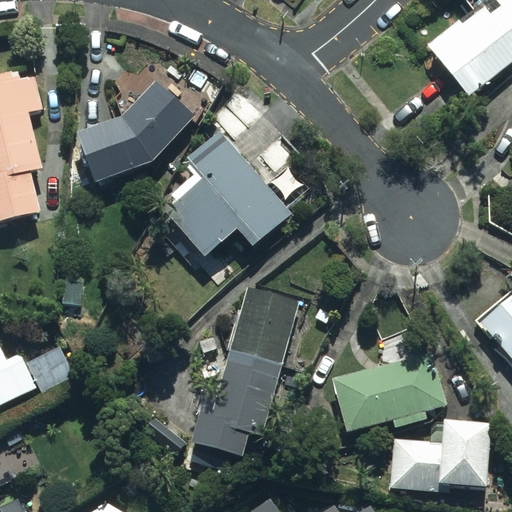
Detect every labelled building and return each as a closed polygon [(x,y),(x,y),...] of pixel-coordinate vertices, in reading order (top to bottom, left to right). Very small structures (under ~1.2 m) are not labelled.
[(511,72),(511,0),(460,0),(477,19),(463,31),(459,27),(427,54),(472,107),(511,72)] [(0,229),(41,221),(33,182),(42,180),(29,120),(43,117),(35,79),(20,82),(19,75),(0,79),(0,229)] [(78,141),(96,190),(152,170),(195,121),(156,87),(128,123),(78,141)] [(257,170),(226,136),(188,170),(198,181),(159,216),(222,285),(234,273),(218,255),(237,237),(255,257),(295,221),(253,174),(257,170)] [(85,285),(64,284),(64,308),(84,309),(85,285)] [(299,302),(249,291),(219,421),(201,417),(194,452),(243,463),(248,440),(266,444),(299,302)] [(511,293),(476,325),(511,366),(511,293)] [(0,410),(38,394),(41,400),(76,384),(62,354),(28,370),(23,360),(7,367),(0,351),(0,410)] [(434,357),(333,385),(347,439),(394,426),(396,434),(429,425),(427,417),(449,411),(434,357)] [(393,443),(390,493),(452,497),(453,493),(489,495),(492,431),(437,428),(435,446),(393,443)] [(26,511),(22,500),(0,508),(0,511),(26,511)]
